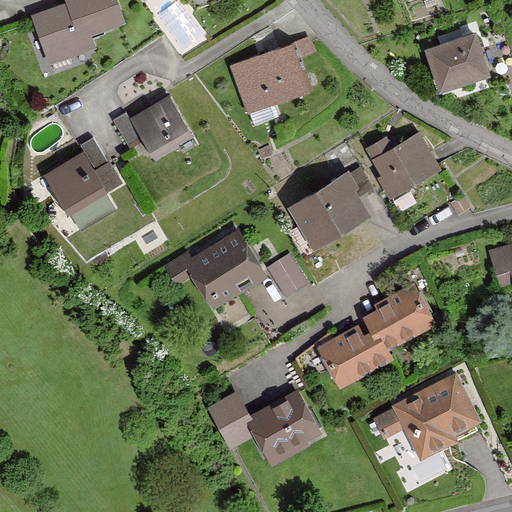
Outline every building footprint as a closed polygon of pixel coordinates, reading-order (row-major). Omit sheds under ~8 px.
[(93,37),(126,25),(116,0),(64,0),(66,3),(29,16),(47,66),(97,48),(93,37)] [(477,33),(427,48),(443,99),(492,84),(477,33)] [(247,111),(311,89),(294,42),(231,64),(247,111)] [(149,153),(190,129),(167,91),(126,116),(149,153)] [(394,197),(442,168),(420,131),(372,159),(394,197)] [(68,220),(123,186),(95,143),(40,177),(68,220)] [(314,249),(370,215),(345,173),(288,207),(314,249)] [(213,311),(268,276),(237,228),(182,262),(213,311)] [(511,243),(488,251),(498,290),(511,285),(511,243)] [(384,352),(435,324),(415,286),(364,314),(367,320),(319,346),(340,385),(388,359),(384,352)] [(420,461),(483,429),(455,375),(393,406),(420,461)] [(272,470),(327,439),(300,393),(254,420),(238,393),(211,409),(235,450),(254,439),(272,470)]
